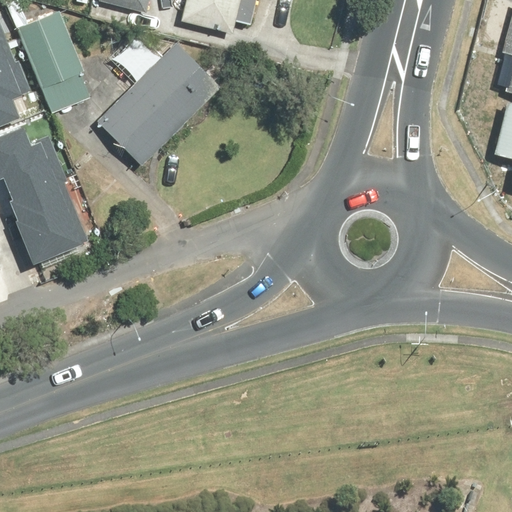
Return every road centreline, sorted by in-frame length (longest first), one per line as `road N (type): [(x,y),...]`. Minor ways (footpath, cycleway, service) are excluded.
road 1 (secondary): [(357,293),(247,335),(147,352)]
road 2 (secondary): [(147,352),(255,293),(318,235)]
road 3 (secondary): [(0,412),(147,352)]
road 4 (secondary): [(345,194),(398,61)]
road 5 (secondary): [(398,61),(396,193)]
